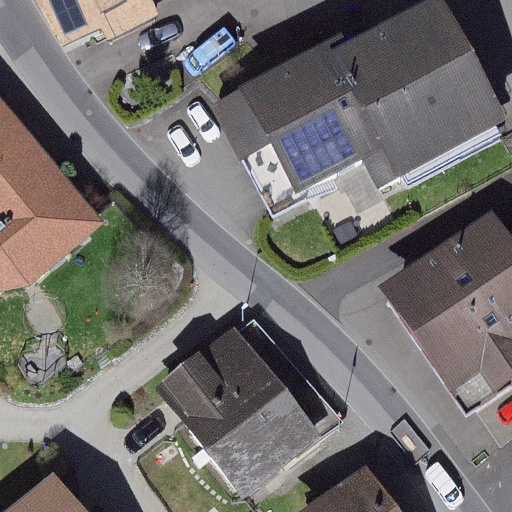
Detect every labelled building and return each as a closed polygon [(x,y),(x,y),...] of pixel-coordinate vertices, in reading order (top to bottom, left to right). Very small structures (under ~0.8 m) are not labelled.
[(29,0),(66,67),(103,47),(109,58),(158,31),(151,17),(182,0),(29,0)] [(441,23),(348,73),(329,83),(351,124),(377,173),(395,209),(508,149),(441,23)] [(278,227),(377,173),(351,124),(329,83),(348,73),(340,59),(214,127),(241,176),(248,173),(278,227)] [(104,237),(0,116),(0,307),(30,301),(104,237)] [(511,230),(507,222),(377,310),(463,436),(511,403),(511,230)] [(259,333),(160,407),(241,511),(244,511),(349,432),(259,333)] [(388,511),(370,486),(333,511),(388,511)] [(61,511),(52,501),(37,511),(61,511)]
